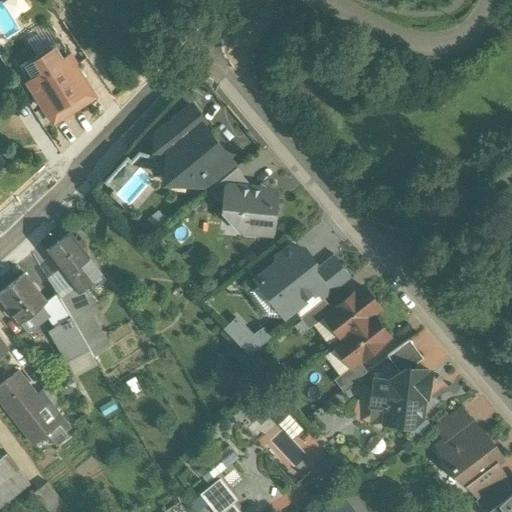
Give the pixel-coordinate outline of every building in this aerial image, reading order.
[(14,17),(30,6),(26,0),(4,0),(3,0),(14,17)] [(48,26),(27,39),(37,54),(51,46),(51,43),(56,40),(48,26)] [(56,40),(51,43),(51,46),(37,54),(19,66),(38,96),(53,121),(93,96),(64,49),(65,46),(62,41),(56,40)] [(53,121),(38,96),(28,102),(43,127),(53,121)] [(190,104),(157,130),(156,148),(172,150),(171,154),(167,154),(166,175),(170,180),(191,182),(191,173),(201,174),(202,176),(205,174),(205,168),(224,154),(222,152),(220,154),(207,138),(199,137),(197,139),(192,132),(198,127),(198,123),(202,119),(190,104)] [(245,126),(226,138),(237,156),(256,145),(245,126)] [(224,154),(205,168),(205,174),(202,176),(211,187),(235,168),(224,154)] [(149,179),(125,157),(105,179),(129,201),(149,179)] [(248,182),(235,168),(208,189),(216,199),(224,200),(225,191),(233,186),(248,188),(248,182)] [(248,188),(233,186),(225,191),(224,200),(223,208),(238,209),(238,213),(242,214),(241,229),(259,231),(260,227),(272,229),(273,211),(271,208),(273,194),(267,194),(267,193),(261,193),(258,189),(248,188)] [(90,257),(70,232),(45,251),(70,284),(77,293),(87,285),(90,283),(77,267),(90,257)] [(305,265),(301,261),(303,249),(288,247),(277,255),(276,259),(266,267),(266,269),(260,273),(259,279),(270,294),(281,296),(284,293),(290,302),(299,303),(316,290),(324,284),(315,271),(308,263),(305,265)] [(334,256),(315,271),(324,284),(316,290),(323,299),(351,278),(334,256)] [(47,302),(25,273),(0,292),(0,295),(20,323),(40,307),(47,302)] [(77,293),(70,284),(57,294),(71,319),(85,309),(98,299),(87,285),(77,293)] [(331,311),(326,315),(342,337),(372,314),(380,308),(363,286),(331,311)] [(47,302),(40,307),(47,316),(56,328),(57,328),(71,319),(57,294),(47,302)] [(323,299),(300,317),(308,328),(326,315),(331,311),(323,299)] [(40,307),(20,323),(28,331),(47,316),(40,307)] [(264,324),(256,331),(239,313),(225,326),(251,353),(273,333),(264,324)] [(342,337),(335,342),(352,365),(357,361),(389,336),(372,314),(342,337)] [(57,328),(56,328),(50,331),(69,363),(90,352),(71,319),(57,328)] [(0,337),(0,358),(10,350),(0,337)] [(422,359),(408,340),(388,355),(402,374),(407,370),(416,371),(417,363),(422,359)] [(366,372),(357,361),(352,365),(334,378),(343,389),(366,372)] [(402,374),(390,384),(375,382),(372,406),(387,407),(385,423),(404,425),(405,423),(413,425),(421,419),(423,402),(419,402),(420,395),(424,395),(424,388),(427,388),(429,373),(416,371),(407,370),(402,374)] [(19,371),(0,385),(0,399),(17,421),(42,401),(37,394),(19,371)] [(53,406),(60,401),(49,384),(41,390),(53,406)] [(42,401),(17,421),(35,444),(48,434),(61,425),(51,412),(49,409),(53,406),(41,390),(37,394),(42,401)] [(71,428),(56,409),(51,412),(61,425),(48,434),(57,445),(69,435),(66,431),(71,428)] [(469,422),(447,439),(455,450),(477,433),(469,422)] [(455,450),(452,452),(459,460),(450,468),(464,486),(495,463),(498,460),(490,450),(493,447),(480,430),(477,433),(455,450)] [(0,506),(31,482),(0,443),(0,506)] [(495,463),(466,484),(477,498),(503,479),(505,477),(495,463)] [(248,468),(229,477),(235,489),(254,480),(248,468)] [(477,498),(475,500),(483,511),(487,511),(489,510),(489,509),(511,492),(503,479),(477,498)] [(216,511),(217,511),(234,499),(219,480),(202,493),(216,511)] [(55,511),(65,504),(48,482),(34,492),(49,511),(55,511)] [(511,511),(511,491),(511,492),(489,509),(489,510),(490,511),(511,511)] [(351,511),(341,497),(319,511),(351,511)]
